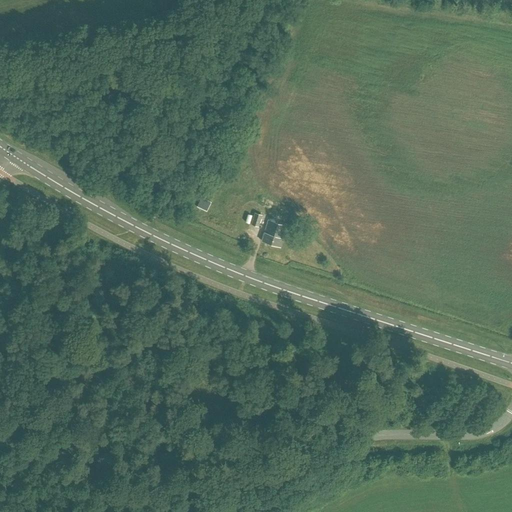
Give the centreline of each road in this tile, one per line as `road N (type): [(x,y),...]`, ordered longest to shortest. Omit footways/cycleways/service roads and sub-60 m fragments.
road 1 (primary): [(511,363),(207,264),(128,227),(13,156)]
road 2 (unclassified): [(225,511),(352,440),(483,432),(511,410)]
